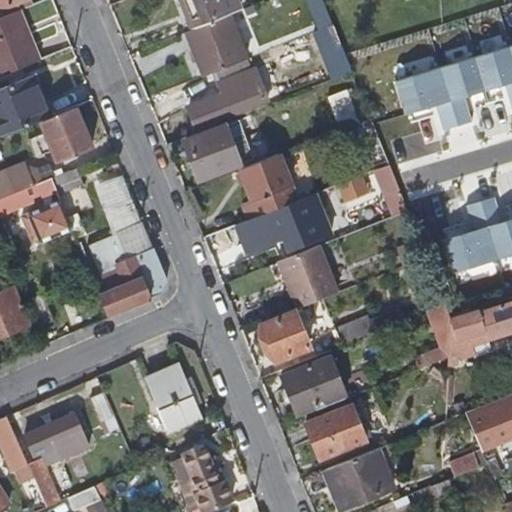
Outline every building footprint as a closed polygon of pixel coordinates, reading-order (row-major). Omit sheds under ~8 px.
[(0,0),(0,17),(19,10),(29,6),(26,0),(0,0)] [(182,0),(193,29),(227,15),(241,9),(237,0),(182,0)] [(0,75),(38,61),(19,10),(0,17),(0,75)] [(187,32),(204,76),(213,72),(244,60),(245,60),(227,15),(193,29),(187,32)] [(344,51),(333,24),(313,33),(331,80),(335,78),(327,58),(344,51)] [(511,43),(396,78),(405,109),(437,99),(444,123),(469,116),(462,93),(505,80),(511,102),(511,43)] [(327,58),(335,78),(352,71),(344,51),(327,58)] [(249,71),(244,60),(213,72),(222,94),(189,109),(196,127),(262,101),(252,70),(249,71)] [(0,135),(46,118),(39,97),(42,96),(34,76),(0,89),(0,135)] [(92,147),(76,110),(42,123),(57,161),(92,147)] [(382,145),(370,116),(362,120),(374,149),(382,145)] [(232,143),(226,127),(186,144),(200,181),(234,167),(224,147),(232,143)] [(279,153),(239,170),(250,198),(240,203),(248,220),(258,216),(298,200),(279,153)] [(396,179),(389,163),(377,168),(396,214),(408,209),(400,191),(398,191),(394,180),(396,179)] [(0,175),(0,197),(32,185),(24,166),(0,175)] [(84,185),(77,168),(51,178),(56,191),(58,195),(84,185)] [(0,213),(56,191),(51,178),(32,185),(0,197),(0,213)] [(298,200),(258,216),(248,220),(226,229),(239,263),(271,250),(262,225),(269,222),(276,240),(283,237),(287,247),(328,231),(313,194),(298,200)] [(40,240),(71,227),(60,200),(22,216),(31,238),(37,235),(40,240)] [(82,200),(67,205),(70,213),(85,209),(82,200)] [(446,241),(455,271),(511,254),(511,220),(501,223),(494,200),(470,208),(477,232),(446,241)] [(395,244),(402,266),(427,256),(418,235),(395,244)] [(16,240),(6,244),(16,269),(25,266),(16,240)] [(337,292),(317,246),(278,263),(296,308),(337,292)] [(123,263),(116,247),(92,258),(100,278),(117,270),(116,266),(123,263)] [(157,294),(166,278),(154,250),(123,263),(116,266),(117,270),(100,278),(107,295),(99,298),(107,315),(157,294)] [(0,334),(27,324),(13,287),(0,292),(0,334)] [(27,297),(39,327),(52,322),(41,292),(27,297)] [(484,335),(511,327),(511,298),(478,309),(477,305),(450,313),(446,356),(446,361),(457,358),(456,353),(469,349),(464,331),(482,326),(484,335)] [(450,313),(446,303),(427,310),(442,347),(417,357),(421,366),(446,356),(450,313)] [(387,326),(400,321),(396,311),(371,320),(369,315),(336,328),(343,344),(361,337),(387,326)] [(295,312),(260,326),(274,361),(310,346),(295,312)] [(393,338),(387,326),(361,337),(366,349),(393,338)] [(298,416),(344,397),(329,357),(282,375),(298,416)] [(169,433),(199,419),(176,364),(146,377),(169,433)] [(441,377),(428,368),(423,376),(435,384),(441,377)] [(120,427),(105,392),(91,398),(105,432),(120,427)] [(511,392),(466,411),(482,449),(511,435),(511,392)] [(459,412),(456,404),(448,407),(451,415),(459,412)] [(320,459),(364,441),(350,406),(307,423),(320,459)] [(87,449),(73,414),(24,435),(35,457),(40,455),(53,449),(58,459),(59,461),(87,449)] [(6,416),(0,418),(0,452),(9,471),(15,469),(27,464),(6,416)] [(204,511),(214,511),(234,504),(225,481),(221,484),(204,446),(185,455),(186,458),(201,491),(196,494),(203,509),(204,511)] [(392,487),(374,448),(324,469),(342,509),(392,487)] [(53,449),(40,455),(44,466),(58,459),(53,449)] [(487,459),(482,449),(474,452),(480,467),(488,463),(487,459)] [(456,477),(480,467),(474,452),(450,463),(456,477)] [(496,455),(487,459),(488,463),(495,479),(505,475),(496,455)] [(201,491),(186,458),(172,463),(192,511),(194,511),(203,509),(196,494),(201,491)] [(44,500),(47,508),(59,503),(40,463),(29,467),(37,485),(41,495),(44,500)] [(454,490),(449,479),(433,486),(437,496),(454,490)] [(41,495),(37,485),(26,490),(33,505),(44,500),(41,495)] [(0,507),(9,502),(0,488),(0,507)] [(101,499),(94,488),(67,499),(73,511),(86,506),(101,499)] [(410,501),(408,496),(395,502),(397,507),(410,501)] [(101,499),(86,506),(88,511),(107,511),(104,506),(101,499)]
